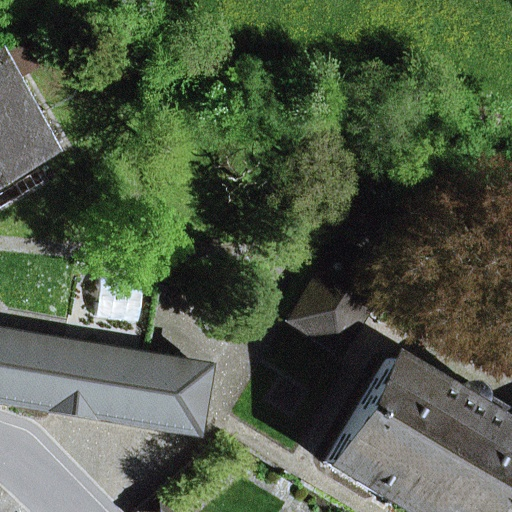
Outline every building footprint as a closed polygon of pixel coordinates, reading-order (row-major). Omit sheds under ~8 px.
[(0,172),(48,144),(0,64),(0,172)] [(285,321),(335,353),(386,275),(336,242),(285,321)] [(42,341),(0,332),(0,399),(186,433),(188,422),(198,369),(161,362),(159,372),(40,350),(42,341)] [(159,372),(161,362),(42,341),(40,350),(159,372)] [(387,358),(324,464),(397,509),(470,386),(457,385),(432,369),(424,381),(387,358)] [(397,509),(401,511),(491,511),(511,473),(511,434),(494,424),(502,411),(477,396),(470,386),(397,509)] [(141,511),(165,511),(155,500),(141,511)]
